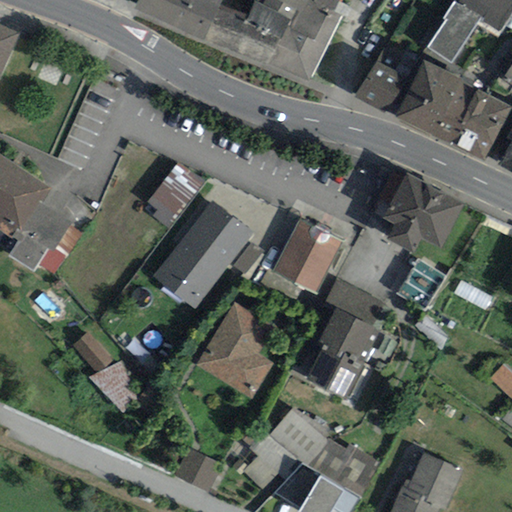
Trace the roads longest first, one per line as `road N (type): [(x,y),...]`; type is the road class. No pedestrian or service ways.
road 1 (primary): [(511,197),(392,142),(240,101),(114,29),(34,0)]
road 2 (residential): [(0,411),(228,511)]
